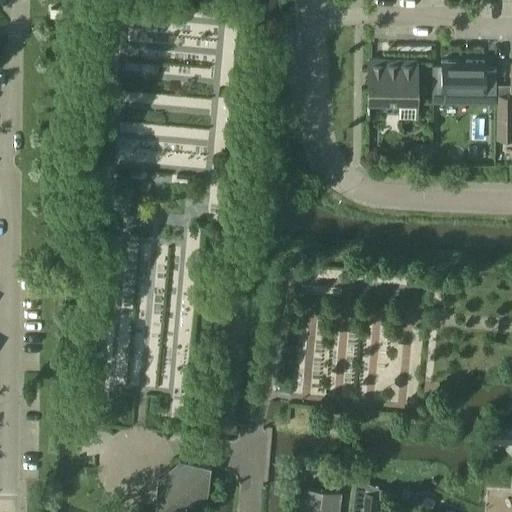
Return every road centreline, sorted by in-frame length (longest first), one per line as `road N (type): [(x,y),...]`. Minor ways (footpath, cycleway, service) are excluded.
road 1 (residential): [(2,511),(13,0)]
road 2 (residential): [(308,9),(323,161),(351,187),(383,198),(511,202)]
road 3 (residential): [(308,9),(458,17),(475,30),(511,30)]
